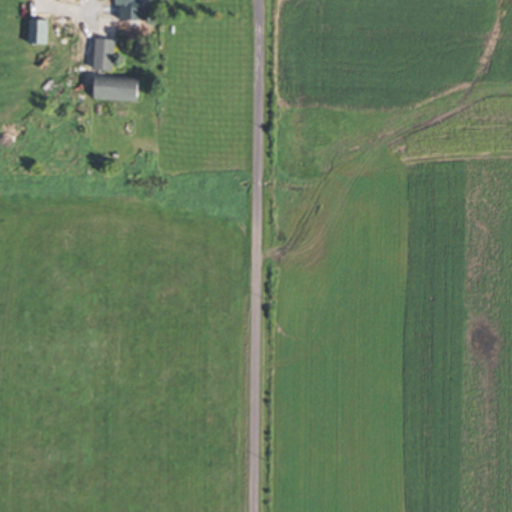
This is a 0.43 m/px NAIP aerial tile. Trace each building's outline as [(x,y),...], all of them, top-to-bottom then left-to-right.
[(0,0),(0,17),(32,18),(32,0),(0,0)] [(151,16),(150,0),(119,0),(119,16),(151,16)] [(50,44),(50,21),(31,21),(31,44),(50,44)] [(116,39),(96,39),(96,70),(115,71),(116,39)] [(85,43),(56,43),(56,57),(85,57),(85,43)] [(140,77),(97,75),(95,99),(139,101),(140,77)]
